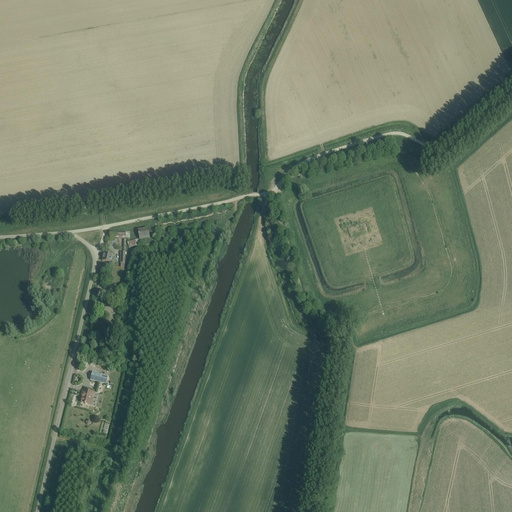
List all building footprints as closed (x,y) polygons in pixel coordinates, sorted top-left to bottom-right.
[(137,229),(139,239),(149,237),(147,227),(137,229)] [(130,233),(126,232),(110,232),(110,235),(108,235),(108,240),(114,241),(114,239),(130,239),(130,233)] [(128,242),(130,248),(139,245),(138,239),(128,242)] [(104,253),(103,261),(114,264),(116,259),(112,258),(113,255),(104,253)] [(90,381),(106,385),(108,377),(92,373),(90,381)] [(83,394),(82,394),(82,396),(82,397),(83,397),(81,403),(89,405),(93,392),(92,392),(91,391),(90,391),(89,391),(84,390),(83,394)]
